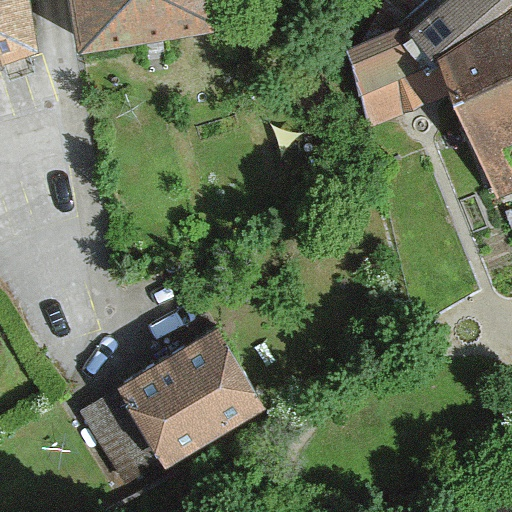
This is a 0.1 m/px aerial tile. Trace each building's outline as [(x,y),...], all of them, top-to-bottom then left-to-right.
[(38,0),(0,0),(0,61),(52,42),(38,0)] [(257,0),(84,0),(94,64),(171,53),(264,39),(257,0)] [(511,0),(432,0),(403,23),(438,68),(471,145),(511,126),(511,0)] [(171,53),(94,64),(118,231),(306,205),(290,90),(179,106),(171,53)] [(221,298),(99,379),(169,484),(291,404),(221,298)] [(511,511),(511,485),(459,510),(459,511),(511,511)]
